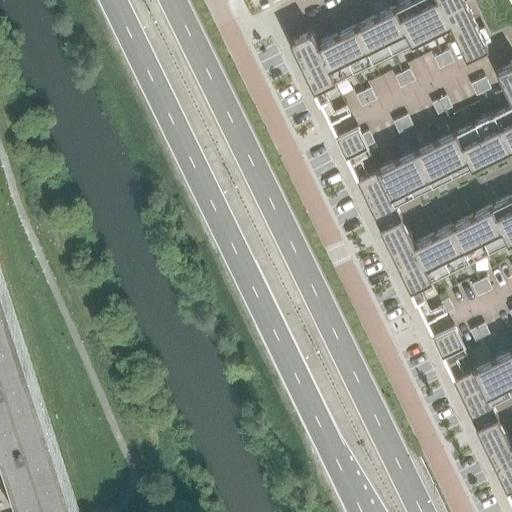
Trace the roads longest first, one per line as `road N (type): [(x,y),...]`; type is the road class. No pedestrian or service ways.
road 1 (trunk): [(110,0),(360,511)]
road 2 (unclassified): [(467,511),(218,0)]
road 3 (trunk): [(419,511),(171,0)]
